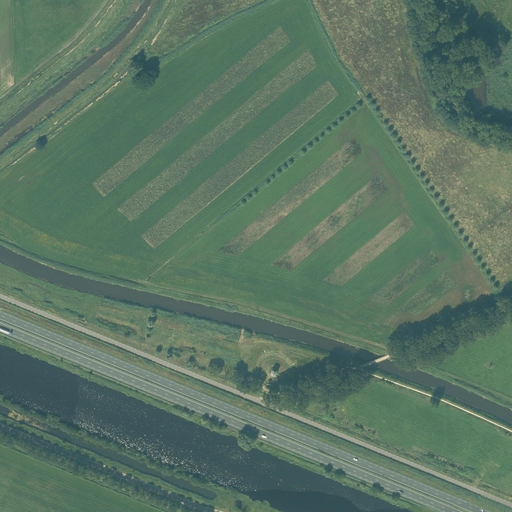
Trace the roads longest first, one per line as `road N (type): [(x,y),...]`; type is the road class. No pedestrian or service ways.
road 1 (unclassified): [(0,296),(511,505)]
road 2 (trunk): [(483,511),(0,315)]
road 3 (trunk): [(0,326),(452,511)]
road 4 (track): [(0,240),(73,270),(227,305),(387,356)]
road 5 (track): [(170,0),(152,35),(105,84),(0,164)]
road 6 (unclassified): [(209,511),(0,425)]
road 7 (track): [(134,0),(0,121)]
road 8 (track): [(392,354),(511,403)]
